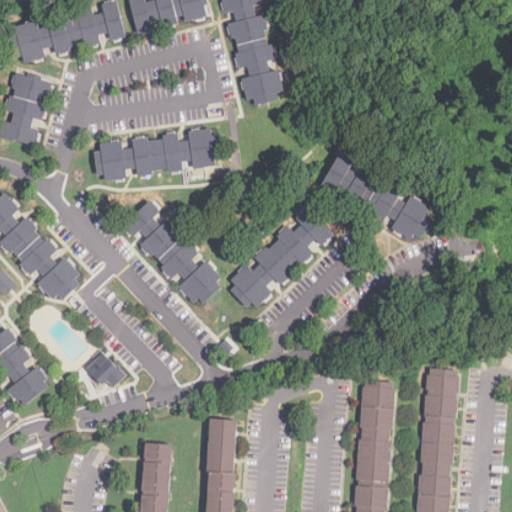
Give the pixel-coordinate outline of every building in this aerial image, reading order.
[(139,35),(130,0),(146,0),(147,4),(157,1),(156,0),(207,0),(209,6),(206,7),(209,18),(187,23),(186,16),(178,18),(180,25),(165,29),(162,21),(152,23),(154,31),(139,35)] [(258,107),(256,100),(249,102),(244,81),(252,79),(249,68),(241,70),(237,55),(241,54),(237,39),(233,40),(229,26),(238,24),(235,13),(227,15),(223,0),(261,0),(263,6),(255,8),(257,18),(265,16),(269,31),(265,32),(269,47),(273,46),(277,61),(268,63),(271,73),(280,71),(285,93),(278,94),(280,101),(258,107)] [(25,64),(24,57),(17,59),(11,37),(18,35),(17,28),(38,23),(40,31),(51,28),(49,20),(63,17),(64,20),(79,16),(78,13),(93,9),(95,17),(106,15),(103,6),(118,3),(127,38),(112,42),(110,34),(100,37),(102,45),(87,49),(86,45),(71,49),(72,52),(57,56),(55,48),(45,51),(47,59),(25,64)] [(36,146),(0,137),(4,122),(12,124),(15,114),(7,111),(11,96),(15,97),(17,90),(13,89),(17,74),(28,77),(29,73),(43,77),(42,81),(53,84),(49,99),(45,98),(43,105),(47,106),(43,121),(35,119),(32,129),(40,131),(36,146)] [(108,183),(107,176),(98,177),(95,154),(102,153),(101,147),(123,143),(124,152),(135,150),(134,142),(149,139),(150,143),(165,141),(164,137),(179,135),(180,144),(192,142),(190,134),(212,131),(213,138),(220,137),(223,159),(216,160),(217,167),(195,170),(194,162),(184,163),(185,172),(170,174),(169,170),(154,173),(154,176),(139,178),(138,170),(127,171),(128,180),(108,183)] [(413,242),(393,230),(398,222),(389,217),(384,224),(371,216),(373,213),(360,205),(358,209),(344,201),(349,193),(340,188),(336,195),(322,187),(341,155),(355,164),(350,171),(359,176),(364,169),(377,176),(375,180),(388,188),(390,185),(403,193),(399,200),(408,205),(412,198),(431,209),(427,216),(434,220),(422,239),(416,235),(413,242)] [(65,301),(60,296),(54,301),(40,285),(46,279),(39,271),(32,277),(22,266),(24,264),(15,253),(11,256),(2,244),(9,238),(1,230),(0,230),(0,200),(6,195),(20,211),(14,217),(21,225),(28,219),(39,231),(46,243),(49,240),(59,252),(52,258),(59,266),(67,260),(81,276),(76,280),(82,286),(65,301)] [(206,305),(201,300),(196,304),(180,288),(187,281),(180,274),(173,281),(163,269),(165,267),(155,256),(152,258),(142,247),(149,240),(142,233),(135,239),(124,228),(151,202),(162,214),(155,220),(162,228),(169,222),(180,233),(177,235),(187,246),(190,244),(201,256),(194,262),(201,270),(208,263),(223,280),(217,284),(222,290),(206,305)] [(258,309),(253,304),(248,309),(232,292),(237,287),(232,282),(248,267),(254,273),(262,265),(256,259),(267,249),(270,251),(281,241),(279,238),(290,228),(295,234),(303,226),(297,220),(308,210),(334,237),(323,247),(317,241),(309,249),(315,255),(304,265),(301,262),(290,273),(293,276),(282,286),(276,280),(268,288),(274,294),(258,309)] [(0,290),(5,296),(17,285),(2,268),(0,269),(0,290)] [(26,406),(22,401),(19,403),(10,391),(17,386),(11,377),(3,383),(0,379),(0,334),(1,336),(9,330),(18,342),(15,344),(20,350),(23,348),(32,360),(25,365),(32,374),(39,369),(48,381),(45,383),(50,388),(26,406)] [(232,346),(227,351),(219,342),(224,338),(232,346)] [(103,379),(88,363),(105,348),(120,364),(103,379)] [(108,376),(122,365),(129,373),(115,384),(108,376)] [(447,511),(418,511),(423,477),(422,464),(424,424),(425,418),(429,397),(427,391),(428,376),(431,370),(459,372),(458,378),(457,399),(455,426),(454,467),(451,466),(450,479),(447,511)] [(357,511),(356,508),(357,489),(358,482),(361,429),(366,389),(367,382),(395,384),(394,391),(394,431),(391,443),(390,484),(387,490),(388,511),(387,511),(357,511)] [(233,511),(206,511),(208,474),(211,421),(238,422),(235,476),(233,511)] [(141,511),(147,445),(174,447),(168,511),(141,511)]
